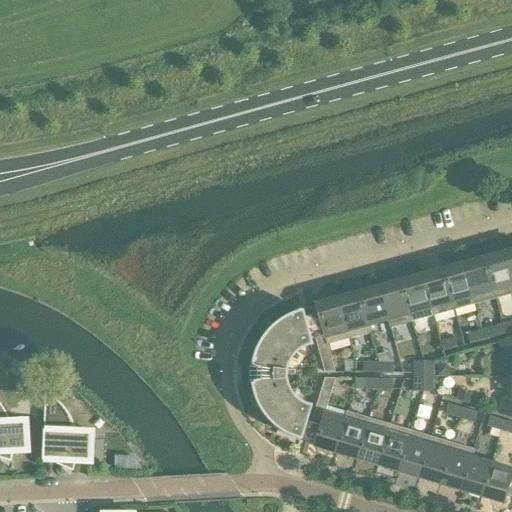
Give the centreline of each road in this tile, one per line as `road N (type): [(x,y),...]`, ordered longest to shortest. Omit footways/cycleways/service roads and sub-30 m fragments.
road 1 (secondary): [(511,39),(0,178)]
road 2 (residential): [(272,483),(223,384),(223,350),(260,297),(289,282),(511,223)]
road 3 (residential): [(56,494),(272,483)]
